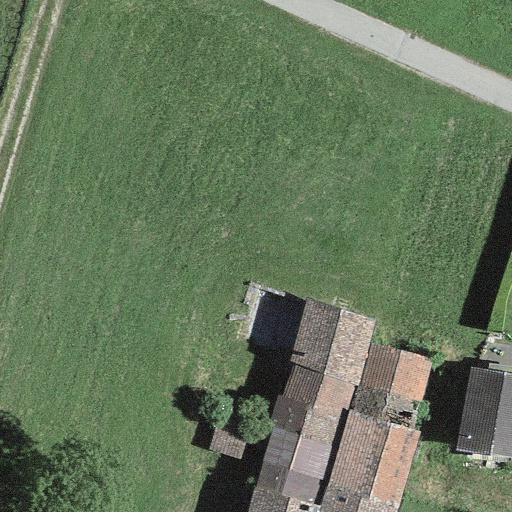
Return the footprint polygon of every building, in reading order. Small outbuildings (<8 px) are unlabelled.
[(373,321),(305,299),(287,362),(292,364),(354,384),(356,385),(367,344),(373,321)] [(432,362),(367,344),(356,385),(419,403),(432,362)] [(354,384),(292,364),(281,397),(343,418),(346,411),(354,384)] [(511,374),(467,368),(455,450),(511,458),(511,374)] [(419,403),(356,385),(354,384),(346,411),(412,432),(419,403)] [(335,448),(343,418),(281,397),(276,395),(267,425),(273,427),(335,448)] [(249,420),(218,411),(207,452),(238,460),(249,420)] [(412,432),(346,411),(343,418),(335,448),(325,487),(396,509),(418,434),(412,432)] [(325,487),(335,448),(273,427),(255,486),(319,507),(325,487)] [(317,511),(319,507),(255,486),(246,511),(317,511)] [(394,511),(396,509),(325,487),(319,507),(317,511),(394,511)]
